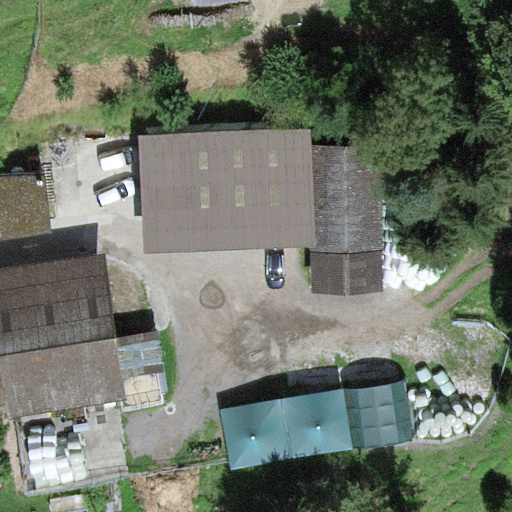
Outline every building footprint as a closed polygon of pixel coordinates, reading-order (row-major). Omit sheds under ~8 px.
[(165,132),(171,242),(300,235),(295,125),(165,132)] [(323,299),(384,297),(379,150),(318,152),(323,299)] [(0,247),(55,244),(51,173),(0,175),(0,247)] [(94,278),(0,292),(0,391),(109,375),(94,278)] [(228,406),(232,475),(404,463),(399,395),(228,406)]
